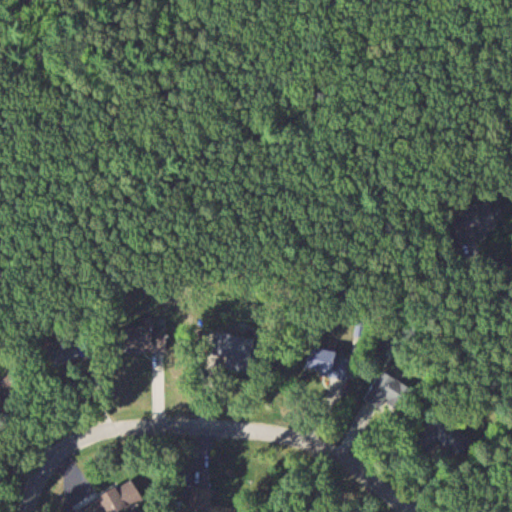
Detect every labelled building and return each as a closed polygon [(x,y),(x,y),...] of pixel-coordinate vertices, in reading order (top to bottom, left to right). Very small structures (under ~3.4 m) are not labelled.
[(463,241),(501,234),(495,202),(457,209),(463,241)] [(169,326),(129,326),(129,350),(169,350),(169,326)] [(256,338),(216,333),(213,356),(253,361),(256,338)] [(313,346),(307,370),(348,380),(354,357),(313,346)] [(409,385),(384,371),(368,401),(392,414),(409,385)] [(416,442),(430,452),(440,439),(460,454),(471,438),(437,413),(416,442)] [(216,490),(195,486),(190,511),(235,511),(236,508),(214,503),(216,490)] [(78,511),(121,511),(132,506),(120,487),(78,511)]
